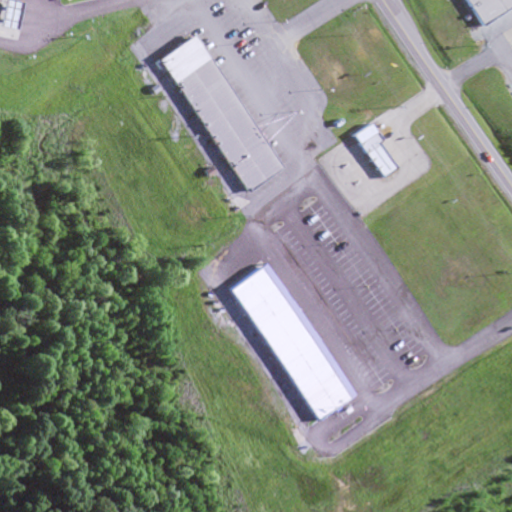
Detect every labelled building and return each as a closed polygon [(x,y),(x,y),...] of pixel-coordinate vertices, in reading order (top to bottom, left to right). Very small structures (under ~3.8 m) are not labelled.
[(0,24),(0,0),(11,0),(17,1),(12,27),(0,24)] [(511,0),(460,0),(480,29),(511,8),(511,0)] [(147,60),(186,33),(279,167),(241,194),(147,60)] [(352,135),(382,178),(395,168),(366,126),(352,135)] [(223,289),(259,263),(351,394),(315,420),(223,289)]
